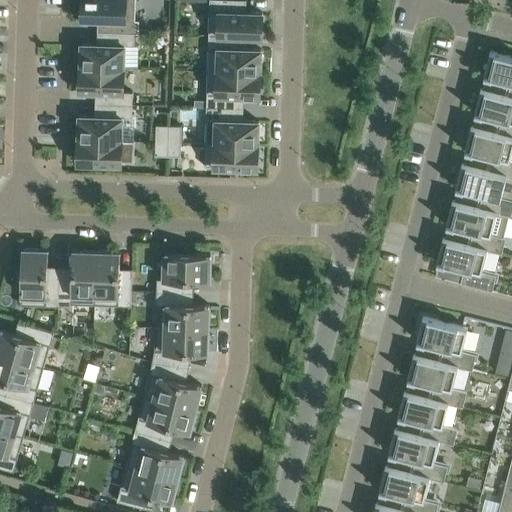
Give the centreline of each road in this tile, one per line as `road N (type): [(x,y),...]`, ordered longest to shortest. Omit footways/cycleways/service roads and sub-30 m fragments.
road 1 (residential): [(241,225),(236,373),(201,511)]
road 2 (residential): [(281,511),(352,230)]
road 3 (residential): [(402,286),(468,25)]
road 4 (residential): [(287,192),(18,186)]
road 5 (residential): [(0,215),(241,225)]
road 6 (residential): [(345,511),(402,286)]
road 7 (residential): [(361,196),(413,8)]
road 8 (residential): [(295,0),(287,192)]
road 9 (residential): [(18,186),(25,0)]
